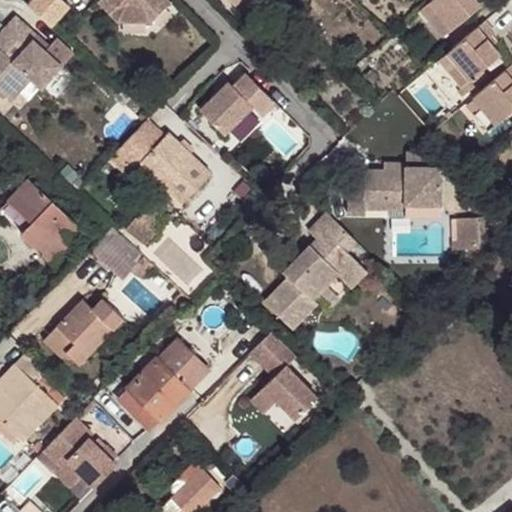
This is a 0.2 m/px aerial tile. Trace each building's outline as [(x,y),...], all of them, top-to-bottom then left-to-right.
[(32,0),(28,5),(52,26),(70,6),(63,0),(32,0)] [(151,21),(171,1),(169,0),(99,0),(99,1),(118,20),(151,21)] [(431,0),(429,2),(438,13),(430,20),(444,36),(481,4),(477,0),(431,0)] [(429,2),(421,9),(430,20),(438,13),(429,2)] [(34,39),(38,35),(16,16),(0,33),(0,88),(12,100),(29,81),(38,89),(41,85),(43,87),(62,66),(74,53),(57,38),(50,46),(46,50),(34,39)] [(485,21),(448,52),(457,63),(449,70),(462,86),(463,86),(470,80),(482,69),(500,55),(492,45),(496,42),(491,36),(494,33),(485,21)] [(38,35),(34,39),(46,50),(50,46),(38,35)] [(449,70),(457,63),(448,52),(439,59),(449,70)] [(511,64),(473,97),(482,107),(474,114),(488,131),(511,110),(511,64)] [(62,66),(43,87),(56,99),(75,78),(62,66)] [(487,75),(482,69),(470,80),(475,86),(487,75)] [(218,92),(200,109),(225,133),(253,105),(261,113),(274,100),(246,72),(233,85),(228,81),(218,92)] [(225,77),(214,88),(218,92),(228,81),(225,77)] [(468,92),(475,86),(470,80),(463,86),(468,92)] [(463,96),(468,92),(463,86),(462,86),(458,90),(463,96)] [(474,114),(482,107),(473,97),(465,103),(474,114)] [(165,136),(148,119),(111,157),(122,168),(134,155),(141,162),(183,203),(211,173),(169,132),(165,136)] [(364,183),(348,183),(347,214),(365,214),(365,208),(389,209),(406,209),(406,216),(441,216),(441,167),(427,167),(427,152),(407,151),(406,162),(406,171),(397,171),(397,170),(384,170),(365,169),(364,183)] [(134,155),(122,168),(129,174),(141,162),(134,155)] [(0,168),(7,175),(15,167),(7,159),(0,166),(0,168)] [(384,162),(384,170),(397,170),(397,171),(406,171),(406,162),(384,162)] [(53,201),(29,180),(9,200),(32,222),(25,230),(21,234),(52,265),(85,232),(53,201)] [(9,200),(2,207),(25,230),(32,222),(9,200)] [(128,227),(148,243),(157,232),(150,226),(158,216),(156,207),(147,208),(138,218),(136,217),(128,227)] [(289,277),(265,302),(292,328),(317,302),(313,298),(338,273),(353,287),(369,271),(347,250),(357,241),(327,212),(309,231),(317,238),(322,244),(316,250),(311,244),(284,272),(289,277)] [(451,218),(453,241),(463,240),(463,249),(480,248),(485,243),(483,216),(451,218)] [(112,227),(90,249),(124,279),(144,256),(112,227)] [(317,238),(311,244),(316,250),(322,244),(317,238)] [(463,249),(463,240),(453,241),(453,249),(463,249)] [(156,267),(144,256),(131,270),(147,276),(156,267)] [(467,273),(472,280),(480,273),(473,266),(467,273)] [(170,308),(176,314),(191,299),(182,291),(173,300),(176,302),(170,308)] [(67,352),(79,364),(124,317),(103,298),(93,308),(83,299),(57,326),(74,342),(66,351),(67,352)] [(74,342),(57,326),(44,340),(62,357),(67,352),(66,351),(74,342)] [(272,330),(250,352),(274,376),(264,386),(296,418),(318,397),(286,365),(296,355),(272,330)] [(118,397),(150,429),(210,370),(178,338),(118,397)] [(46,371),(26,352),(0,378),(0,388),(0,417),(17,434),(24,441),(65,398),(41,376),(46,371)] [(278,400),(264,386),(251,399),(264,413),(278,400)] [(341,386),(335,391),(341,397),(346,391),(341,386)] [(93,399),(75,417),(80,421),(97,403),(93,399)] [(302,424),(307,428),(320,416),(315,412),(302,424)] [(17,434),(0,417),(0,425),(13,438),(17,434)] [(75,417),(44,449),(61,466),(55,471),(72,487),(84,474),(96,486),(117,464),(89,437),(93,434),(80,421),(75,417)] [(38,441),(32,448),(39,454),(45,447),(38,441)] [(185,511),(195,511),(221,487),(196,461),(172,484),(172,491),(175,494),(162,507),(167,511),(176,511),(181,507),(185,511)] [(234,476),(227,483),(235,492),(242,485),(234,476)]
